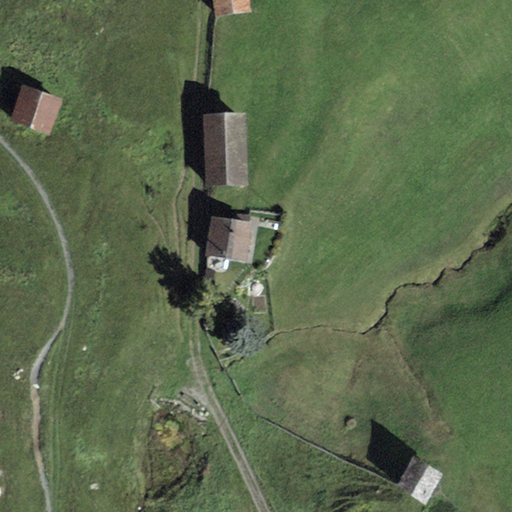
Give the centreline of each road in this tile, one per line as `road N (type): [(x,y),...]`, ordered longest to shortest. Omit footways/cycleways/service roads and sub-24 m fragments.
road 1 (track): [(198,357),(196,157)]
road 2 (track): [(264,511),(203,388),(198,357)]
road 3 (track): [(196,157),(205,0)]
